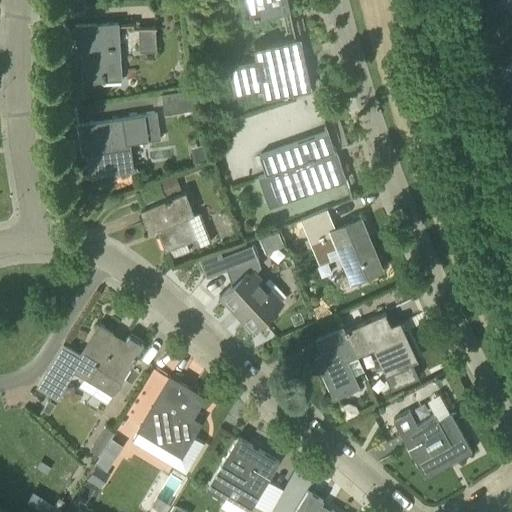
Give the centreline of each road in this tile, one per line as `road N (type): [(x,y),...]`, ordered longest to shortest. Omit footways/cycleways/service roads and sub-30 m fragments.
road 1 (residential): [(511,442),(440,317),(383,190),(324,0)]
road 2 (residential): [(379,511),(143,282),(106,257),(32,246)]
road 3 (tertiary): [(511,251),(483,183),(439,0)]
road 4 (residential): [(32,246),(16,123),(16,0)]
